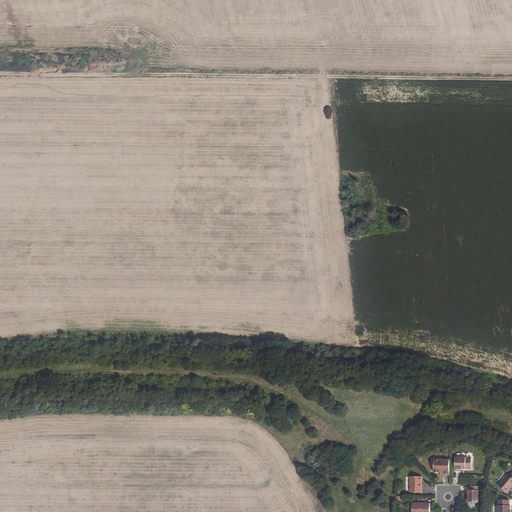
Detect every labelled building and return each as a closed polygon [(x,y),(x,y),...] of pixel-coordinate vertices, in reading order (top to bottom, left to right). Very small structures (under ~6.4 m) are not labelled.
[(455,458),(455,471),(459,471),(459,469),(461,469),(471,469),(471,458),(455,458)] [(449,460),(434,460),(434,473),(440,473),(443,473),(443,476),(449,476),(449,460)] [(507,475),(498,485),(506,493),(511,485),(511,473),(508,475),(507,475)] [(421,477),(410,477),(410,493),(421,493),(421,477)] [(480,486),(469,486),(469,491),(467,491),(467,495),(468,495),(468,503),(469,503),(475,503),(478,503),(479,491),(480,491),(480,486)] [(426,499),(417,499),(417,504),(413,504),(412,511),(430,511),(430,509),(426,509),(426,504),(426,499)] [(498,500),(498,511),(509,511),(510,510),(510,506),(509,506),(510,500),(498,500)]
